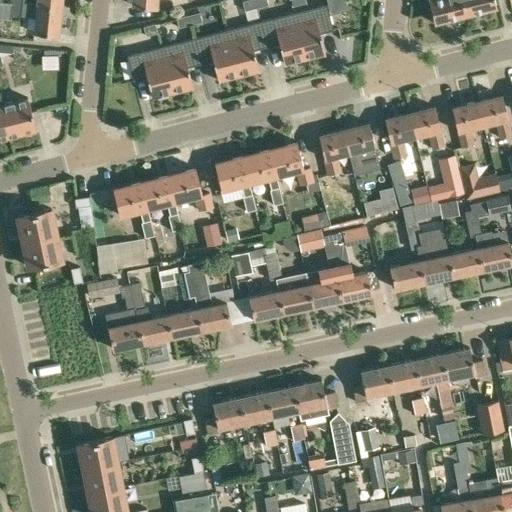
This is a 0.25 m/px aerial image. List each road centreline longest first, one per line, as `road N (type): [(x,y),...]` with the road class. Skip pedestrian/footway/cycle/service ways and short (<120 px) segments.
road 1 (residential): [(22,411),(511,308)]
road 2 (residential): [(87,157),(398,75)]
road 3 (residential): [(87,157),(102,0)]
